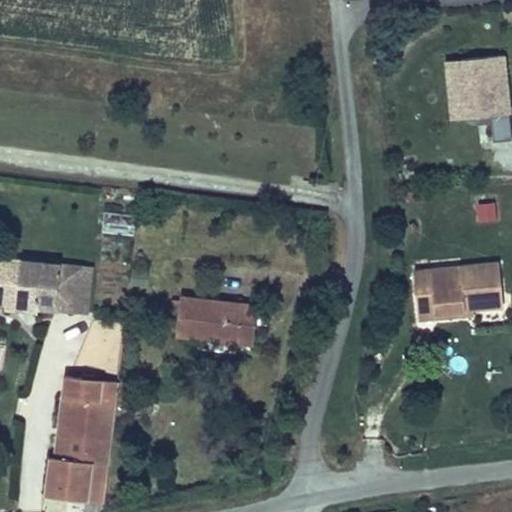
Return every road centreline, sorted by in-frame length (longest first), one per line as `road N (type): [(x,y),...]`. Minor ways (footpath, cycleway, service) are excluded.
road 1 (unclassified): [(333,0),(356,233),(297,497)]
road 2 (unknown): [(352,192),(0,153)]
road 3 (unclassified): [(297,497),(511,460)]
